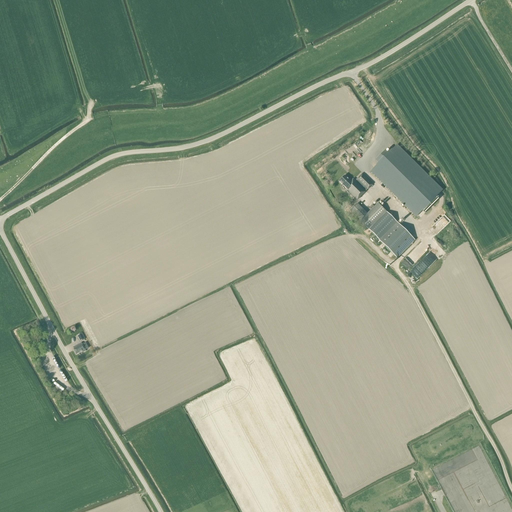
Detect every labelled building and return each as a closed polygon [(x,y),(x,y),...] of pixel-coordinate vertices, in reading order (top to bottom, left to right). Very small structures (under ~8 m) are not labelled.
[(371,172),(416,217),(422,211),(425,213),(438,200),(436,197),(443,191),(398,145),(389,154),(385,151),(376,160),(380,163),(371,172)] [(366,192),(365,192),(373,184),(362,174),(355,181),(353,179),(350,182),(344,176),(339,181),(348,190),(347,191),(356,201),(366,192)] [(378,203),(360,221),(369,230),(386,212),(378,203)] [(353,214),(360,207),(357,204),(350,211),(353,214)] [(386,212),(369,230),(379,240),(397,223),(386,212)] [(396,258),(414,240),(397,223),(379,240),(379,241),(396,258)] [(85,339),(82,333),(76,336),(80,342),(85,339)] [(82,344),(81,343),(73,347),(74,348),(72,349),(76,355),(82,352),(83,353),(85,352),(85,350),(88,348),(85,342),(82,344)]
